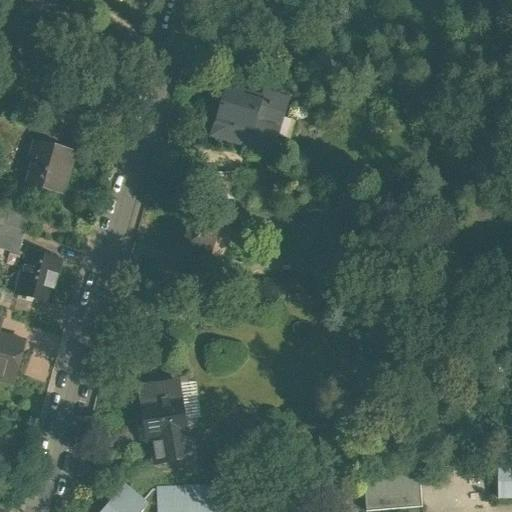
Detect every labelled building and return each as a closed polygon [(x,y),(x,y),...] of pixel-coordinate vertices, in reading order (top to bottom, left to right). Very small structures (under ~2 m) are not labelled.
[(261,98),(227,88),(217,123),(252,133),(257,114),(261,98)] [(275,96),(262,92),(261,98),(257,114),(269,117),(275,96)] [(257,114),(252,133),(277,141),(288,100),(275,96),(269,117),(257,114)] [(73,153),(34,143),(30,160),(34,161),(27,186),(44,191),(45,187),(63,191),(73,153)] [(261,175),(245,175),(245,198),(261,198),(261,175)] [(247,199),(221,198),(213,225),(219,227),(237,233),(247,199)] [(493,200),(440,200),(439,221),(493,221),(493,200)] [(28,216),(6,210),(1,225),(24,232),(28,216)] [(213,225),(189,218),(179,252),(209,260),(209,259),(219,227),(213,225)] [(1,225),(0,224),(0,246),(10,249),(10,250),(19,252),(24,232),(1,225)] [(237,233),(219,227),(209,259),(228,265),(238,233),(237,233)] [(61,262),(26,253),(15,295),(50,304),(61,262)] [(0,336),(0,380),(12,384),(23,346),(8,342),(9,339),(0,336)] [(173,382),(140,387),(145,424),(143,424),(146,442),(153,441),(157,464),(199,458),(193,421),(183,422),(177,382),(175,382),(175,378),(172,379),(173,382)] [(511,468),(497,469),(498,499),(511,499),(511,468)] [(418,476),(363,481),(365,511),(395,511),(421,510),(418,476)] [(218,485),(152,488),(142,499),(125,484),(101,511),(234,511),(234,506),(218,492),(218,485)]
